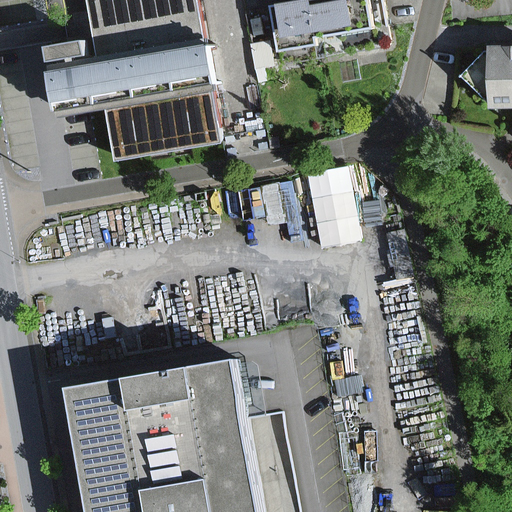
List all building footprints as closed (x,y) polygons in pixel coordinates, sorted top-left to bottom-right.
[(196,0),(85,0),(87,9),(91,36),(42,47),(54,117),(103,109),(111,161),(220,143),(196,0)] [(316,0),(309,0),(269,7),(278,58),(326,49),(316,0)] [(345,0),(316,0),(326,49),(353,44),(345,0)] [(384,0),(345,0),(353,44),(390,38),(384,0)] [(511,47),(486,47),(485,106),(511,106),(511,47)] [(351,172),(312,178),(322,247),(362,241),(351,172)] [(301,183),(282,185),(289,235),(307,233),(301,183)] [(262,189),(239,194),(246,223),(268,218),(262,189)] [(286,511),(262,357),(94,384),(114,511),(286,511)]
